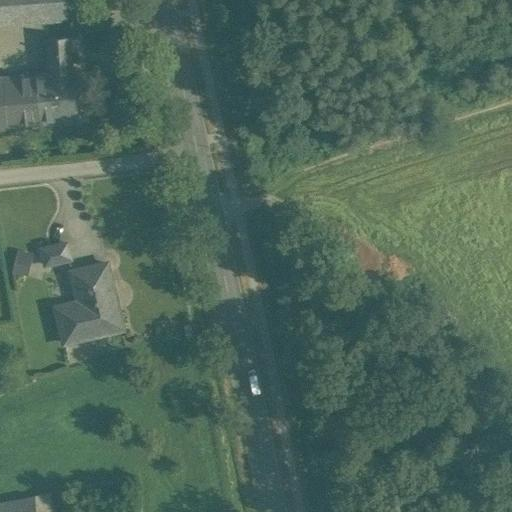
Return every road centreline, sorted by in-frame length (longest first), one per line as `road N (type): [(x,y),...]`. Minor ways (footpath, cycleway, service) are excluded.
road 1 (secondary): [(176,0),(242,306),(274,511)]
road 2 (track): [(0,175),(211,151)]
